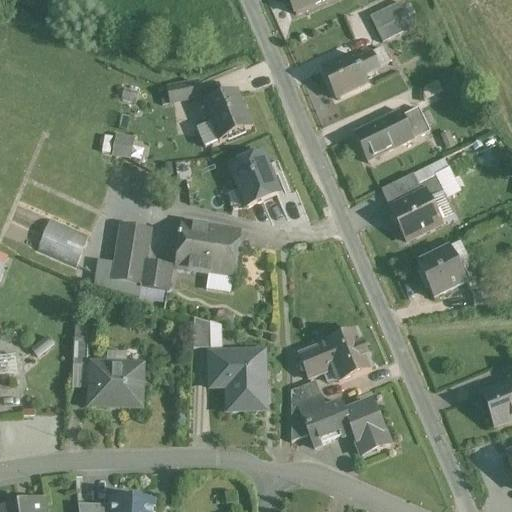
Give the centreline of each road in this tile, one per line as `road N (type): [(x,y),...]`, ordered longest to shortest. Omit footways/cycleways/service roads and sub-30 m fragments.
road 1 (unclassified): [(251,0),(468,511)]
road 2 (residential): [(270,479),(240,461),(218,459),(0,473)]
road 3 (residential): [(402,511),(323,477),(270,479)]
